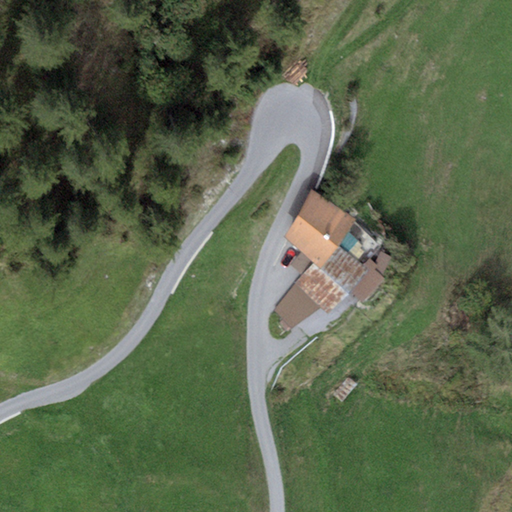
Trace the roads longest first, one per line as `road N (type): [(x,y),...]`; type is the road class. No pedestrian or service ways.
road 1 (tertiary): [(0,412),(70,387),(153,320),(181,257),(266,144),(286,118),(309,116),(320,133),(268,257),(257,346),(281,511)]
road 2 (track): [(361,0),(321,57),(295,117)]
